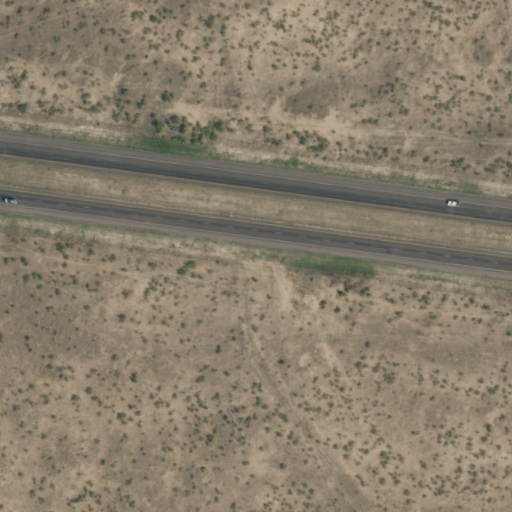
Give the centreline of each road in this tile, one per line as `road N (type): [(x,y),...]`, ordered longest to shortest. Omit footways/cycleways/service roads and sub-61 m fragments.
road 1 (primary): [(0,197),(511,266)]
road 2 (primary): [(511,217),(0,148)]
